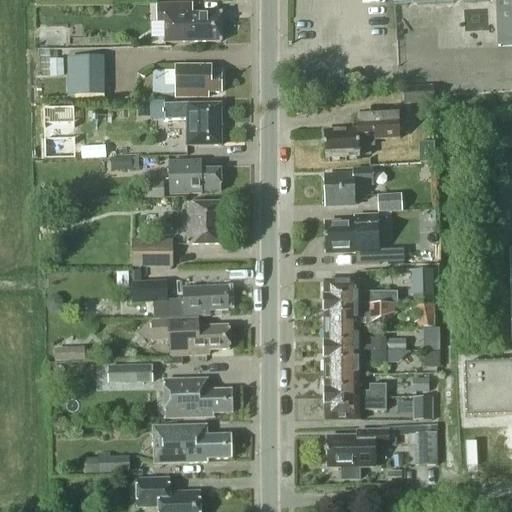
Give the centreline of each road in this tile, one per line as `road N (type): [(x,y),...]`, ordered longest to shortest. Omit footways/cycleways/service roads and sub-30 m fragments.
road 1 (tertiary): [(270,502),(268,0)]
road 2 (residential): [(270,502),(511,491)]
